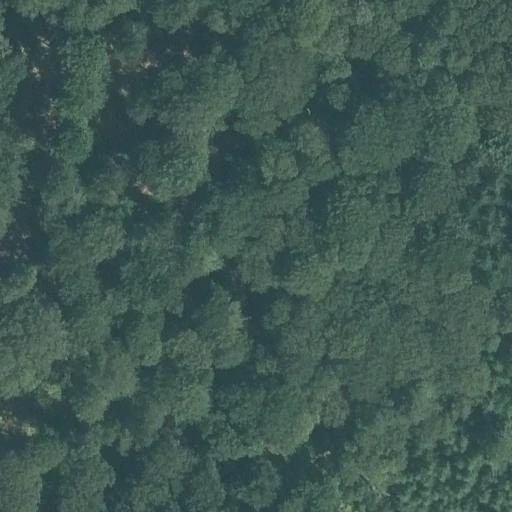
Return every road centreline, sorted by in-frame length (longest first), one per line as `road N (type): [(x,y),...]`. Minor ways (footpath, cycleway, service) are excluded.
road 1 (track): [(259,401),(226,0)]
road 2 (track): [(259,401),(302,453),(317,511)]
